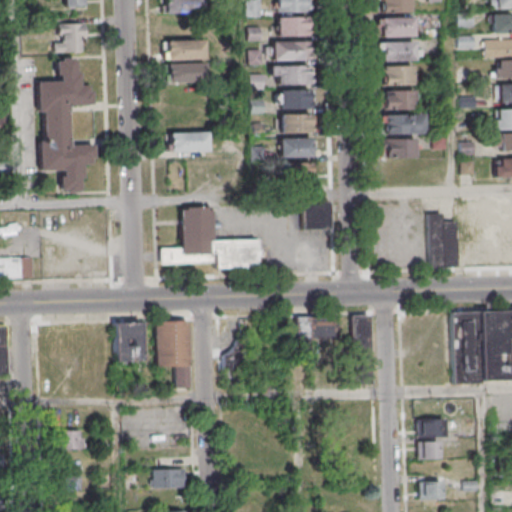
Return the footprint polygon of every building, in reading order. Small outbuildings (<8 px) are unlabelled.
[(165,0),(202,0),(203,14),(166,15),(165,0)] [(278,0),(306,0),(307,12),(278,13),(278,0)] [(381,0),(412,0),(412,13),(382,14),(381,0)] [(495,0),(511,0),(511,10),(496,10),(495,0)] [(248,3),(261,3),(261,16),(248,17),(248,3)] [(457,13),(471,13),(471,26),(458,27),(457,13)] [(492,17),(511,16),(511,34),(493,35),(492,17)] [(279,19),(307,19),(307,37),(279,37),(279,19)] [(382,20),(414,19),(414,37),(382,38),(382,20)] [(82,51),(82,23),(52,23),(52,51),(82,51)] [(248,28),(261,27),(262,41),(248,41),(248,28)] [(457,37),(470,36),(471,50),(458,51),(457,37)] [(484,41),(511,41),(511,58),(485,59),(484,41)] [(167,44),(204,43),(205,61),(168,62),(167,44)] [(272,44),(309,43),(310,61),(273,62),(272,44)] [(383,44),(415,43),(415,61),(383,62),(383,44)] [(249,51),(262,50),(263,64),(250,64),(249,51)] [(37,85),(60,84),(60,77),(57,78),(56,64),(62,64),(61,61),(73,60),(76,63),(77,75),(79,75),(80,89),(89,88),(89,94),(92,94),(93,107),(69,109),(71,148),(95,147),(95,162),(92,162),(92,167),(83,168),(84,181),(80,181),(81,193),(78,196),(67,196),(67,192),(63,192),(62,181),(65,181),(65,172),(41,173),(39,144),(45,144),(44,114),(38,114),(37,85)] [(498,63),(511,62),(511,80),(499,80),(498,63)] [(168,67),(205,66),(206,84),(169,85),(168,67)] [(281,68),(309,68),(309,86),(281,87),(281,68)] [(384,69),(412,68),(413,86),(384,86),(384,69)] [(250,76),(263,75),(264,89),(250,89),(250,76)] [(492,102),(511,101),(511,83),(492,83),(492,102)] [(432,87),(433,106),(446,106),(445,86),(432,87)] [(280,92),(309,92),(309,110),(281,110),(280,92)] [(384,93),(413,92),(413,110),(384,110),(384,93)] [(251,101),(264,100),(264,114),(251,114),(251,101)] [(511,108),(491,108),(491,129),(511,128),(511,108)] [(432,111),(446,110),(446,124),(433,124),(432,111)] [(281,117),(310,116),(310,135),(282,135),(281,117)] [(385,117),(423,117),(424,135),(385,136),(385,117)] [(251,125),(264,124),(265,138),(251,138),(251,125)] [(511,150),(511,132),(495,133),(495,151),(511,150)] [(170,136),(207,134),(208,153),(171,154),(170,136)] [(433,137),(446,137),(447,150),(434,151),(433,137)] [(279,141),(312,140),(312,159),(280,160),(279,141)] [(387,141),(416,141),(416,159),(387,159),(387,141)] [(460,143),(473,143),(474,156),(460,157),(460,143)] [(252,149),(265,148),(265,162),(252,162),(252,149)] [(491,177),(511,176),(511,157),(491,157),(491,177)] [(460,162),(474,161),(474,175),(461,175),(460,162)] [(280,166),(312,165),(313,183),(281,184),(280,166)] [(511,197),(458,199),(459,218),(441,219),(441,213),(424,213),(425,267),(511,264),(511,197)] [(299,229),(329,229),(329,205),(299,205),(299,229)] [(158,264),(212,263),(212,268),(257,267),(257,239),(211,239),(210,206),(178,207),(179,247),(157,248),(158,264)] [(0,256),(0,277),(30,278),(30,257),(0,256)] [(511,379),(511,310),(447,311),(449,383),(507,382),(507,380),(511,379)] [(368,314),(293,315),(293,341),(347,340),(347,384),(369,383),(368,314)] [(152,366),(171,366),(171,387),(187,387),(187,320),(152,320),(152,366)] [(140,322),(111,322),(111,363),(140,363),(140,322)] [(251,369),(249,337),(232,338),(233,352),(219,352),(220,370),(251,369)] [(282,379),(304,379),(304,363),(282,363),(282,379)] [(441,418),(412,418),(412,436),(441,436),(441,418)] [(361,439),(361,422),(331,422),(331,439),(361,439)] [(54,449),(82,449),(82,430),(54,430),(54,449)] [(436,458),(436,441),(414,441),(414,458),(436,458)] [(181,468),(150,468),(150,487),(181,487),(181,468)] [(76,474),(51,474),(51,490),(76,490),(76,474)] [(417,499),(439,499),(439,481),(417,481),(417,499)]
